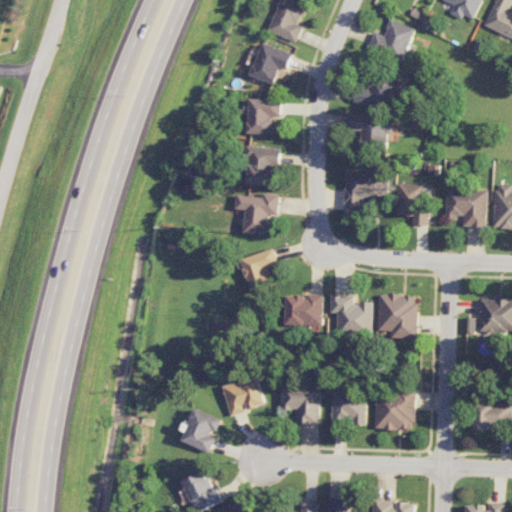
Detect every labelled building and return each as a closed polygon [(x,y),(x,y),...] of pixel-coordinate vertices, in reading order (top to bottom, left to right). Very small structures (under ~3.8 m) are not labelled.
[(281,0),(270,30),(298,42),(305,25),(300,23),(307,6),(291,0),(281,0)] [(445,0),(446,1),(455,4),(452,14),(464,18),(465,15),(476,19),(483,0),(445,0)] [(511,37),(511,11),(510,10),(511,4),(511,0),(497,0),(486,25),(511,37)] [(416,28),(392,19),(386,35),(376,31),(369,51),(403,63),(416,28)] [(295,53),(265,42),(253,75),(276,83),(282,67),(289,70),(295,53)] [(401,80),(365,71),(358,100),(394,109),(401,80)] [(283,116),(284,99),(251,98),(250,133),(275,134),(276,116),(283,116)] [(392,133),(393,115),(353,113),(353,130),(363,130),(362,147),(388,149),(388,133),(392,133)] [(275,185),(276,167),(281,167),(282,148),(250,146),(248,184),(275,185)] [(347,169),(347,211),(365,212),(366,198),(388,198),(388,180),(382,180),(383,169),(347,169)] [(432,184),(401,183),(400,214),(415,215),(415,225),(431,225),(432,184)] [(496,227),(511,227),(511,184),(497,185),(496,227)] [(488,190),(448,189),(448,217),(466,217),(466,226),(488,227),(488,190)] [(246,233),(270,234),(271,214),(280,214),(281,194),(265,193),(265,196),(239,195),(238,208),(247,209),(246,233)] [(243,259),(254,293),(276,286),(270,267),(280,263),(275,248),(243,259)] [(324,325),(325,294),(309,294),(309,295),(289,295),(288,324),(324,325)] [(375,302),(355,302),(355,295),(333,294),(333,312),(340,313),(339,334),(375,334),(375,302)] [(419,338),(419,294),(381,294),(380,330),(393,330),(393,338),(419,338)] [(482,332),(511,332),(511,299),(482,299),(482,332)] [(233,414),(268,406),(261,376),(226,385),(233,414)] [(300,424),(322,424),(323,386),(285,385),(285,409),(300,410),(300,424)] [(367,424),(368,390),(335,389),(334,423),(367,424)] [(416,428),(416,390),(378,391),(378,429),(416,428)] [(511,402),(477,404),(477,430),(494,430),(494,426),(511,425),(511,402)] [(184,440),(212,452),(220,435),(219,434),(225,419),(198,407),(184,440)] [(185,481),(199,511),(201,511),(223,502),(208,470),(185,481)] [(349,511),(350,498),(329,497),(328,511),(349,511)] [(375,500),(374,511),(416,511),(417,501),(375,500)] [(318,511),(319,502),(303,501),(302,511),(318,511)] [(468,504),(467,511),(505,511),(506,502),(489,502),(489,505),(468,504)]
